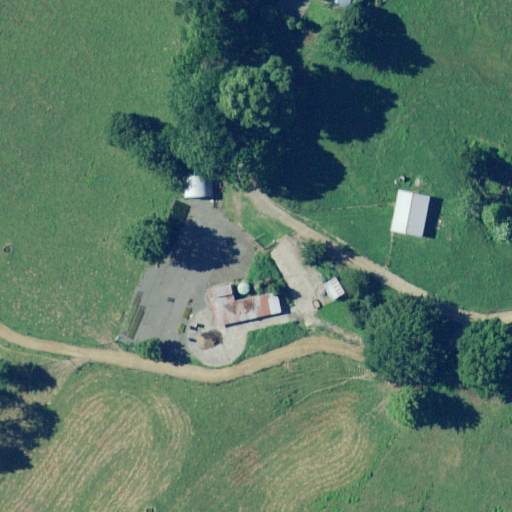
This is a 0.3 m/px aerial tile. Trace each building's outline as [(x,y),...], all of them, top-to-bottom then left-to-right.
[(329,0),(329,3),(354,10),(356,0),(329,0)] [(211,172),(185,173),(186,198),(212,197),(211,172)] [(430,197),(398,191),(390,231),(422,237),(430,197)] [(345,293),(335,278),(324,285),(334,301),(345,293)] [(281,313),(276,292),(210,306),(215,327),(281,313)]
